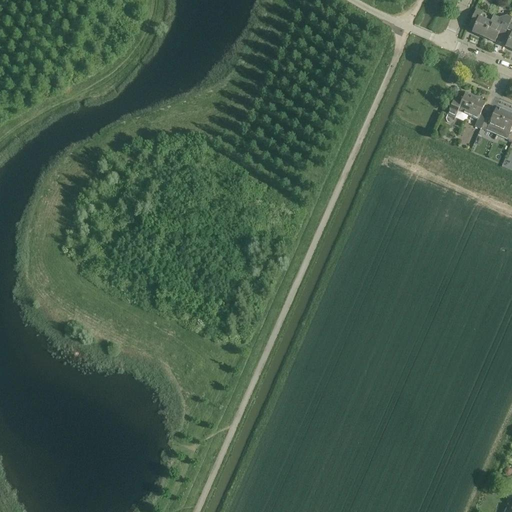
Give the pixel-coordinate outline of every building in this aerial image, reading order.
[(479,19),(481,13),(476,11),(468,28),(474,30),(472,34),(483,39),(490,24),(479,19)] [(502,42),(506,33),(507,29),(511,31),(511,26),(509,25),(511,19),(506,16),(499,19),(493,16),(490,24),(483,39),(495,44),(496,40),(502,42)] [(468,117),(476,98),(469,95),(468,97),(465,95),(460,106),(453,103),(450,109),(447,107),(446,110),(444,110),(442,114),(455,119),(463,123),(465,122),(468,117)] [(474,128),(480,130),(481,129),(487,114),(482,111),(485,104),(481,102),(482,101),(476,98),(468,117),(477,121),(474,128)] [(487,114),(481,129),(496,136),(507,112),(500,109),(500,110),(496,109),(493,116),(487,114)] [(496,136),(506,140),(511,143),(511,142),(511,114),(507,112),(496,136)]
